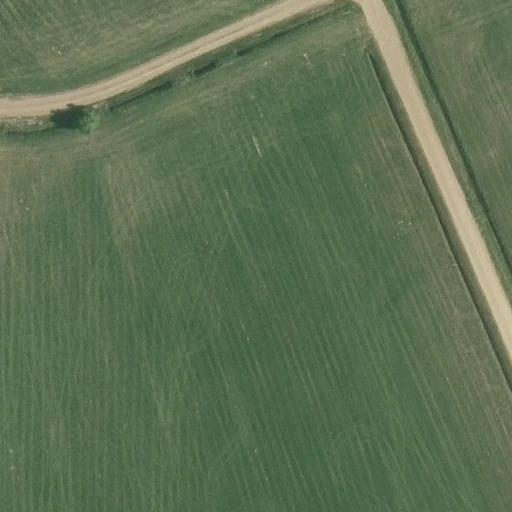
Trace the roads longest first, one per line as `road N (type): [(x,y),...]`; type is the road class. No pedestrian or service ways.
road 1 (track): [(372,0),(511,334)]
road 2 (track): [(305,0),(92,92),(53,106),(0,110)]
